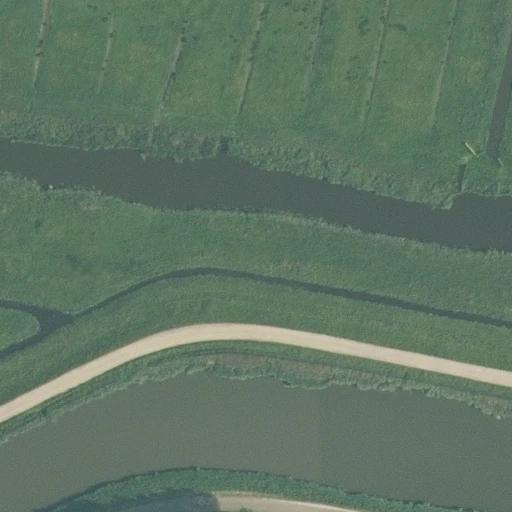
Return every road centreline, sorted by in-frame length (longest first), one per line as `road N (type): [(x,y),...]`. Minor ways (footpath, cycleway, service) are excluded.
road 1 (track): [(0,414),(137,348),(225,328),(511,379)]
road 2 (unclassified): [(134,511),(216,500),(325,511)]
